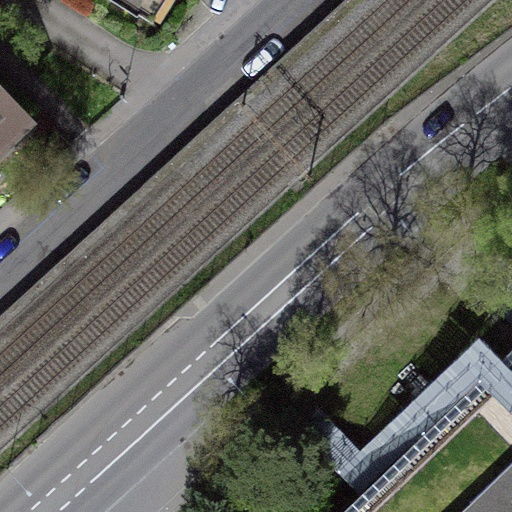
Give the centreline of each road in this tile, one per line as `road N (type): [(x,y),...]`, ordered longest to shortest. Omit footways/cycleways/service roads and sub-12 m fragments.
road 1 (primary): [(40,511),(511,85)]
road 2 (residential): [(298,0),(0,271)]
